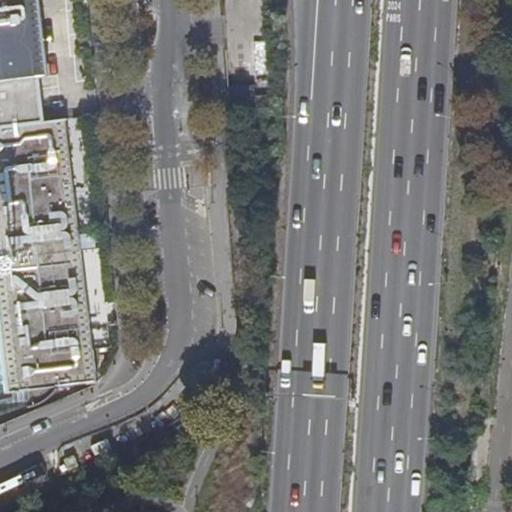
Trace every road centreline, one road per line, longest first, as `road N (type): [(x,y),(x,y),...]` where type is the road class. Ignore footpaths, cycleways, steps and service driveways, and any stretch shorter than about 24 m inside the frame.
road 1 (residential): [(0,463),(159,390),(177,358),(162,75),(168,0)]
road 2 (trunk): [(388,511),(421,0)]
road 3 (trunk): [(331,136),(306,511)]
road 4 (trunk): [(312,0),(331,136)]
road 5 (trunk): [(338,0),(331,136)]
